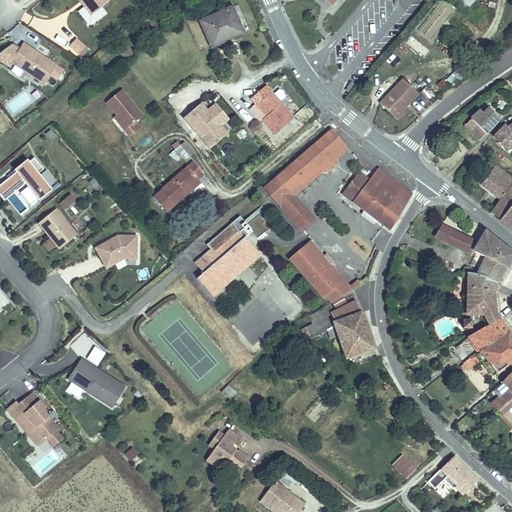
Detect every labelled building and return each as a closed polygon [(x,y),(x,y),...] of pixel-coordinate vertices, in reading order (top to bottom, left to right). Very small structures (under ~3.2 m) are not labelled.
[(108,0),(86,0),(95,11),(108,0)] [(454,0),(466,9),(473,0),(454,0)] [(205,20),(214,39),(246,23),(236,3),(205,20)] [(246,23),(214,39),(217,45),(249,29),(246,23)] [(80,45),(84,40),(80,37),(76,42),(80,45)] [(422,57),(428,51),(415,38),(409,44),(422,57)] [(60,61),(27,39),(14,58),(48,80),(60,61)] [(445,80),(454,85),(460,76),(451,70),(445,80)] [(405,111),(422,94),(407,77),(382,102),(400,120),(407,113),(405,111)] [(152,108),(131,83),(116,96),(126,108),(137,121),(134,123),(140,130),(147,124),(142,117),(152,108)] [(33,85),(5,101),(12,113),(40,97),(33,85)] [(302,121),(275,86),(257,100),(263,107),(267,103),(277,115),(271,121),(283,136),(302,121)] [(434,106),(442,100),(429,87),(423,94),(434,106)] [(213,103),(196,117),(220,147),(237,133),(213,103)] [(277,115),(267,103),(263,107),(261,108),(271,121),(277,115)] [(227,104),(219,110),(231,125),(239,119),(227,104)] [(137,121),(126,108),(124,110),(134,123),(137,121)] [(505,118),(494,108),(488,113),(484,110),(469,126),(482,139),(505,118)] [(509,147),(511,144),(511,130),(508,127),(506,125),(495,137),(509,147)] [(285,197),(318,169),(321,173),(331,176),(339,169),(340,165),(338,161),(333,156),(343,146),(332,133),(261,193),(296,234),(307,224),(285,197)] [(175,163),(192,152),(184,141),(168,152),(175,163)] [(452,153),(460,158),(467,149),(459,143),(452,153)] [(54,187),(40,171),(45,166),(36,155),(31,159),(29,157),(17,167),(18,169),(10,176),(0,183),(0,184),(9,195),(16,190),(15,188),(26,179),(27,181),(41,197),(54,187)] [(481,169),(472,162),(469,167),(477,174),(481,169)] [(502,199),(511,186),(511,179),(490,162),(476,178),(502,199)] [(163,201),(172,212),(183,203),(187,209),(200,198),(196,193),(210,181),(215,176),(206,164),(163,201)] [(10,176),(18,169),(17,167),(9,174),(10,176)] [(401,212),(415,194),(405,185),(390,172),(386,169),(385,168),(375,179),(364,170),(346,190),(389,228),(401,212)] [(16,189),(27,181),(26,179),(15,188),(16,190),(16,189)] [(214,186),(210,181),(196,193),(200,198),(214,186)] [(511,225),(511,186),(502,199),(493,210),(511,225)] [(58,202),(63,209),(76,200),(71,193),(58,202)] [(183,203),(172,212),(177,218),(187,209),(183,203)] [(79,232),(58,206),(40,221),(61,247),(79,232)] [(184,273),(206,298),(256,253),(234,228),(184,273)] [(473,250),(479,239),(453,229),(449,240),(449,242),(472,252),(473,250)] [(511,260),(511,248),(489,230),(482,241),(477,251),(486,255),(508,266),(511,260)] [(138,258),(140,235),(121,233),(97,246),(108,266),(125,256),(138,258)] [(344,296),(347,293),(340,284),(343,282),(332,266),(324,256),(313,240),(293,255),(323,297),(327,295),(332,303),(344,296)] [(324,256),(332,266),(335,263),(328,253),(324,256)] [(501,279),(508,266),(486,255),(479,268),(468,264),(466,270),(472,271),(501,279)] [(496,286),(501,279),(472,271),(469,310),(463,310),(462,321),(473,322),(473,310),(486,310),(489,317),(498,315),(495,311),(496,286)] [(271,273),(258,285),(289,318),(302,306),(271,273)] [(348,302),(344,296),(332,303),(337,309),(348,302)] [(327,319),(333,329),(360,313),(353,301),(327,319)] [(326,316),(322,308),(303,320),(306,329),(326,316)] [(360,313),(333,329),(352,362),(378,347),(360,313)] [(500,317),(498,315),(489,317),(485,321),(487,324),(500,317)] [(509,328),(500,317),(487,324),(475,331),(454,348),(464,361),(480,350),(509,328)] [(313,341),(333,329),(327,319),(302,335),(306,341),(311,338),(313,341)] [(511,362),(511,331),(509,328),(480,350),(498,373),(511,362)] [(124,386),(82,358),(69,377),(111,405),(124,386)] [(222,392),(229,399),(236,391),(228,384),(222,392)] [(511,387),(511,386),(494,403),(499,408),(502,406),(511,397),(511,387)] [(58,427),(43,408),(45,406),(32,390),(17,401),(15,399),(6,406),(24,428),(27,427),(29,430),(27,432),(37,444),(45,437),(56,428),(58,427)] [(511,397),(502,406),(506,410),(511,405),(511,397)] [(480,425),(468,413),(455,425),(466,436),(469,434),(480,425)] [(213,441),(207,449),(218,456),(220,453),(239,465),(247,451),(236,443),(235,444),(229,440),(232,436),(238,441),(243,434),(227,423),(224,427),(217,423),(207,437),(213,441)] [(62,436),(56,428),(45,437),(52,444),(62,436)] [(125,451),(131,460),(139,454),(133,446),(125,451)] [(218,456),(207,449),(204,455),(219,466),(223,460),(218,456)] [(404,479),(415,468),(400,454),(390,465),(404,479)] [(489,482),(463,457),(439,483),(446,490),(457,478),(468,488),(466,490),(474,497),(489,482)] [(260,497),(279,511),(294,511),(304,499),(276,476),(260,497)]
